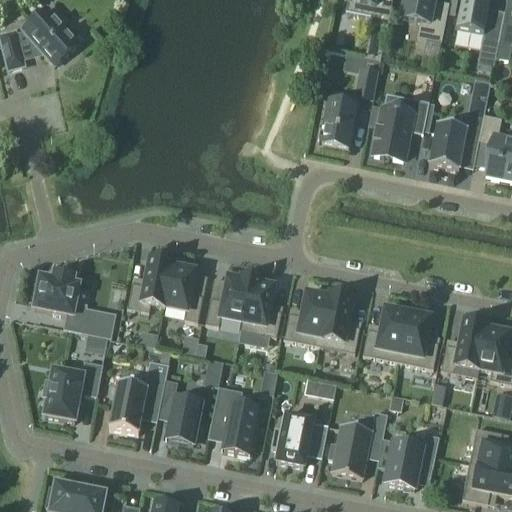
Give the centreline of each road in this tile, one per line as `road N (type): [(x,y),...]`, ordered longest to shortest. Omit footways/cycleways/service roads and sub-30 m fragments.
road 1 (residential): [(0,356),(26,448),(345,511)]
road 2 (residential): [(290,264),(127,233),(15,260),(0,293)]
road 3 (residential): [(511,214),(322,175),(304,192),(290,264)]
road 4 (residential): [(290,264),(511,309)]
